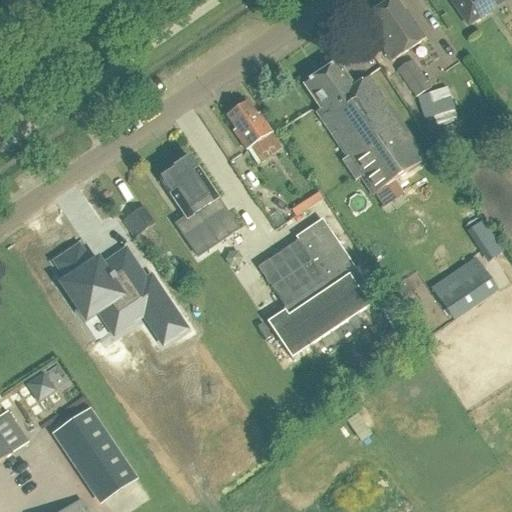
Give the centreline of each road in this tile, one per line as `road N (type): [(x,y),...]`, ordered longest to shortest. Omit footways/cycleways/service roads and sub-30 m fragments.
road 1 (unclassified): [(0,222),(329,0)]
road 2 (secondary): [(0,85),(126,0)]
